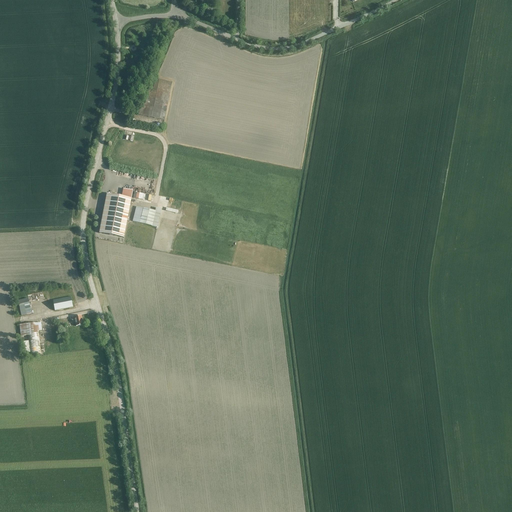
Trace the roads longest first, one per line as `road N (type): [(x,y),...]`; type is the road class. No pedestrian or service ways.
road 1 (unclassified): [(136,511),(82,225),(115,84),(116,21)]
road 2 (unclassified): [(174,15),(273,48),(393,0)]
